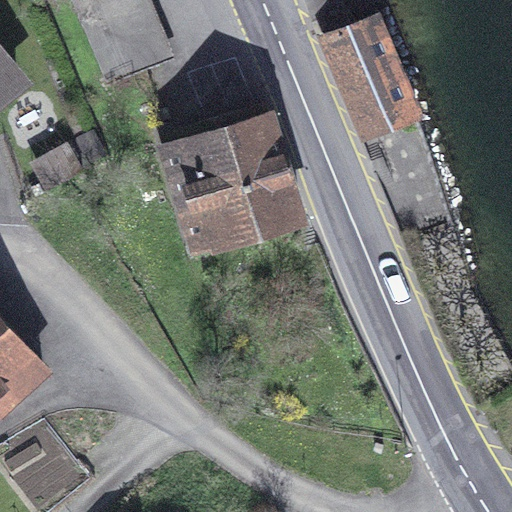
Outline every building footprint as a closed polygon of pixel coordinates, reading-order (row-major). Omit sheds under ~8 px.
[(166,60),(139,0),(70,0),(108,86),(166,60)] [(376,15),(324,36),(366,137),(418,116),(376,15)] [(0,58),(0,93),(17,79),(0,58)] [(270,114),(164,146),(196,252),(302,220),(270,114)] [(0,324),(0,393),(6,388),(17,400),(45,375),(0,324)]
